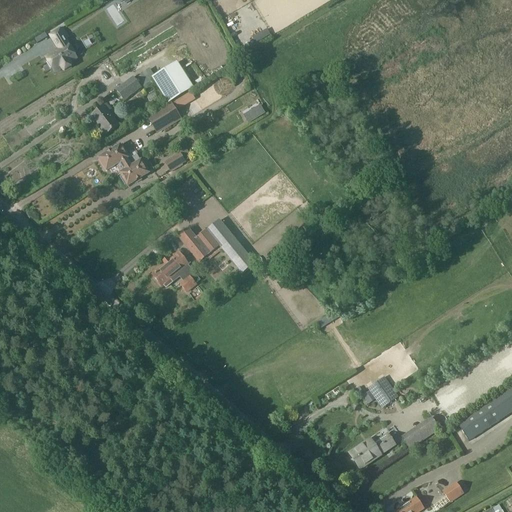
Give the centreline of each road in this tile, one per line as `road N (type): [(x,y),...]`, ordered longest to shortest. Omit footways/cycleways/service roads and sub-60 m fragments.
road 1 (tertiary): [(345,511),(0,205)]
road 2 (unknown): [(280,511),(0,257)]
road 3 (track): [(50,250),(285,107)]
